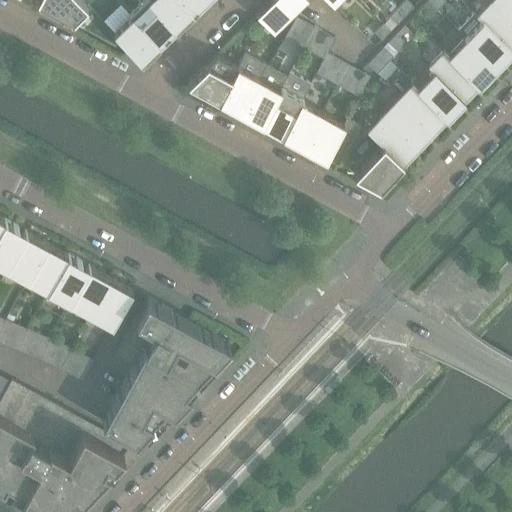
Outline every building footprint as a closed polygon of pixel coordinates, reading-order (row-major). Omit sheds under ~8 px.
[(87,5),(82,0),(37,0),(72,19),(87,5)] [(175,26),(150,0),(141,0),(129,12),(131,15),(158,42),(159,42),(154,37),(159,32),(164,37),(175,26)] [(193,9),(183,0),(150,0),(175,26),(193,9)] [(201,0),(183,0),(193,9),(201,0)] [(406,15),(414,7),(406,0),(403,0),(397,7),(406,15)] [(437,10),(427,0),(419,9),(429,18),(437,10)] [(437,10),(445,1),(443,0),(427,0),(437,10)] [(511,45),(511,17),(493,0),(488,0),(476,13),(481,18),(511,47),(511,45)] [(511,0),(493,0),(511,17),(511,0)] [(397,24),(406,15),(397,7),(389,15),(395,21),(397,24)] [(158,42),(131,15),(113,32),(140,60),(158,42)] [(291,40),(303,19),(296,15),(284,36),(291,40)] [(511,47),(481,18),(464,35),(495,64),(511,47)] [(382,39),(390,31),(382,23),(373,31),(379,37),(382,39)] [(309,50),(321,29),(314,25),(302,46),(309,50)] [(414,34),(408,28),(404,25),(396,33),(406,42),(414,34)] [(398,51),(406,42),(396,33),(388,42),(398,51)] [(495,64),(464,35),(448,52),(478,81),(495,64)] [(393,56),(386,50),(383,47),(379,50),(389,60),(393,56)] [(478,81),(448,52),(443,48),(428,63),(433,68),(463,97),(478,81)] [(377,73),(389,60),(379,50),(367,63),(377,73)] [(322,76),(334,55),(327,51),(315,72),(322,76)] [(219,99),(237,65),(216,53),(187,81),(219,99)] [(240,111),(258,77),(237,65),(219,99),(240,111)] [(433,68),(416,85),(447,114),(463,97),(433,68)] [(359,96),(370,74),(363,70),(351,92),(359,96)] [(261,122),(281,85),(280,85),(279,88),(258,77),(240,111),(261,122)] [(416,85),(412,81),(397,97),(432,130),(447,114),(416,85)] [(282,134),(302,97),(281,85),(261,122),(262,123),(265,117),(271,120),(268,126),(282,134)] [(303,145),(322,111),(301,100),(303,97),(302,97),(282,134),(303,145)] [(432,130),(397,97),(382,112),(417,146),(432,130)] [(337,164),(359,124),(346,117),(343,123),(322,111),(303,145),(337,164)] [(417,146),(382,112),(366,128),(402,161),(417,146)] [(402,161),(366,128),(381,143),(353,172),(378,186),(402,161)] [(0,263),(5,266),(26,230),(25,229),(21,235),(15,232),(18,226),(5,219),(0,227),(0,263)] [(26,278),(47,241),(26,230),(5,266),(26,278)] [(47,289),(68,253),(47,241),(26,278),(47,289)] [(68,301),(89,264),(88,264),(85,270),(78,266),(82,261),(68,253),(47,289),(68,301)] [(89,312),(110,276),(89,264),(68,301),(89,312)] [(112,325),(132,288),(110,276),(89,312),(112,325)] [(183,389),(229,341),(146,296),(114,355),(132,365),(101,422),(134,440),(165,408),(172,411),(172,412),(190,393),(183,389)] [(0,342),(3,343),(12,321),(5,318),(0,330),(0,342)] [(25,353),(35,331),(27,328),(18,350),(25,353)] [(47,362),(57,340),(49,337),(40,359),(47,362)] [(67,371),(79,351),(72,347),(60,368),(67,371)] [(0,485),(48,511),(65,511),(123,452),(63,419),(49,446),(0,419),(0,485)]
